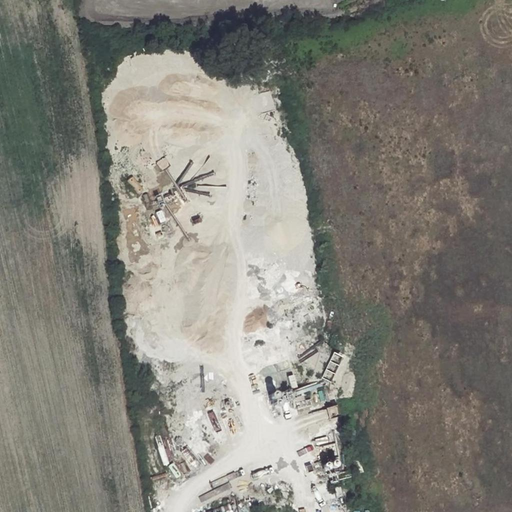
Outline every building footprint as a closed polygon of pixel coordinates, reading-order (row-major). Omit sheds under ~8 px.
[(275,138),(278,155),(289,153),(286,136),(275,138)] [(152,208),(147,194),(141,196),(146,210),(152,208)] [(158,223),(165,220),(161,210),(155,212),(158,223)] [(246,284),(247,298),(271,297),(270,283),(246,284)] [(310,398),(296,400),(297,407),(311,406),(310,398)] [(331,428),(328,419),(316,423),(318,432),(331,428)] [(325,445),(312,448),(314,460),(339,455),(336,443),(325,445)]
